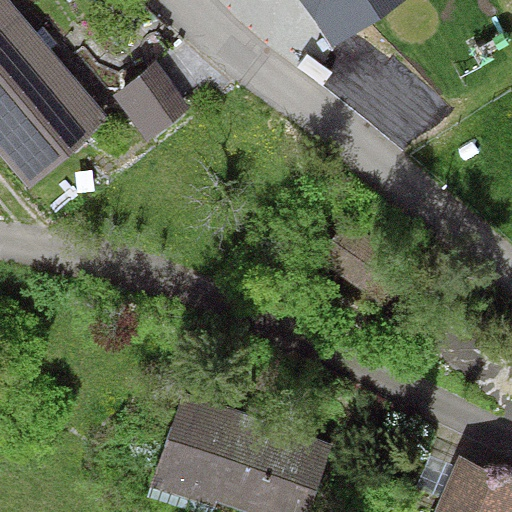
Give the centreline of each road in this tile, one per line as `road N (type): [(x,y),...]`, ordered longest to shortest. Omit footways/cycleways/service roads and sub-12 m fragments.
road 1 (residential): [(0,246),(146,274),(511,426)]
road 2 (residential): [(185,0),(206,28),(511,269)]
